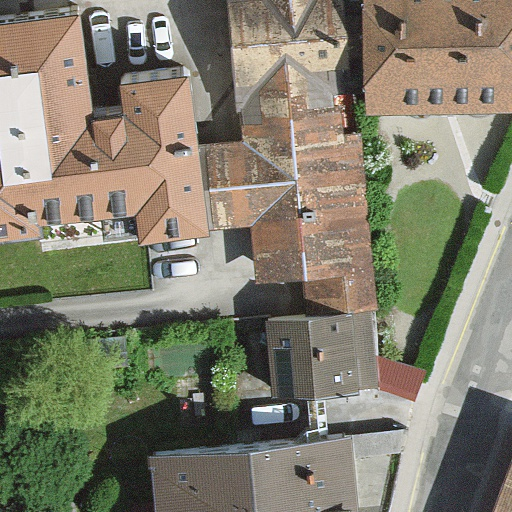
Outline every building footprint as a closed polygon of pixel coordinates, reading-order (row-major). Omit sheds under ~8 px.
[(49,0),(20,0),(0,2),(0,212),(109,200),(112,227),(179,220),(161,58),(90,66),(93,95),(60,99),(49,0)] [(223,0),(233,137),(194,139),(200,225),(244,222),(248,273),(300,269),(303,311),(262,313),(268,396),(375,388),(357,135),(329,137),(319,0),(223,0)] [(336,0),(338,101),(511,98),(511,52),(511,0),(336,0)] [(511,511),(511,414),(511,415),(474,511),(511,511)] [(347,421),(155,441),(162,511),(358,511),(358,506),(382,504),(395,450),(403,449),(404,427),(348,433),(347,421)]
